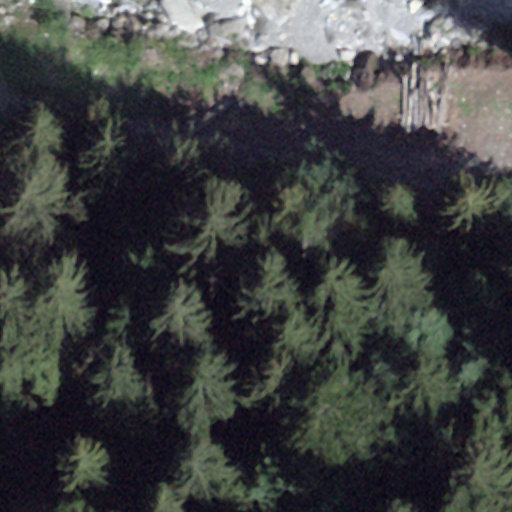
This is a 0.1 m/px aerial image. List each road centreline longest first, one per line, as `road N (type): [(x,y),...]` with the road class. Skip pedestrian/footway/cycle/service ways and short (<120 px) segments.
road 1 (track): [(511,202),(218,146)]
road 2 (track): [(218,146),(80,120)]
